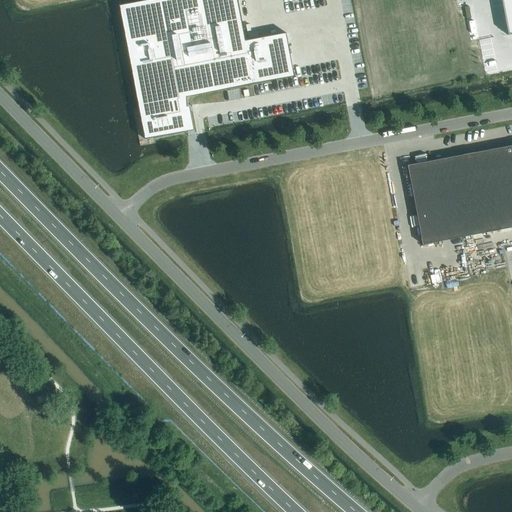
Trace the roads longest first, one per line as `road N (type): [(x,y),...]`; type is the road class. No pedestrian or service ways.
road 1 (trunk): [(355,511),(0,171)]
road 2 (unclassified): [(511,114),(179,177),(155,185),(114,222)]
road 3 (trunk): [(0,217),(295,511)]
road 4 (tertiary): [(415,506),(114,222)]
road 5 (tertiary): [(114,222),(0,102)]
